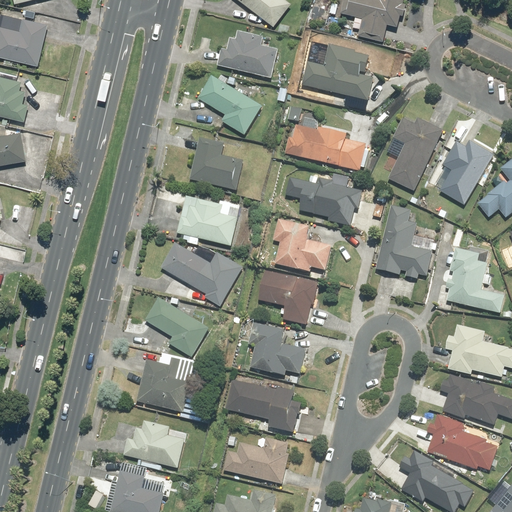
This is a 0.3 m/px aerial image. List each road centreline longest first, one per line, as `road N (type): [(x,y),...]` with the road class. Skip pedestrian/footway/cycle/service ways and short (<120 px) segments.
road 1 (primary): [(168,19),(46,511)]
road 2 (primary): [(18,422),(119,7)]
road 3 (residential): [(333,469),(368,330),(398,323),(410,334),(414,353),(390,413)]
road 4 (residential): [(511,62),(465,35),(442,40),(433,68),(440,80),(511,114)]
